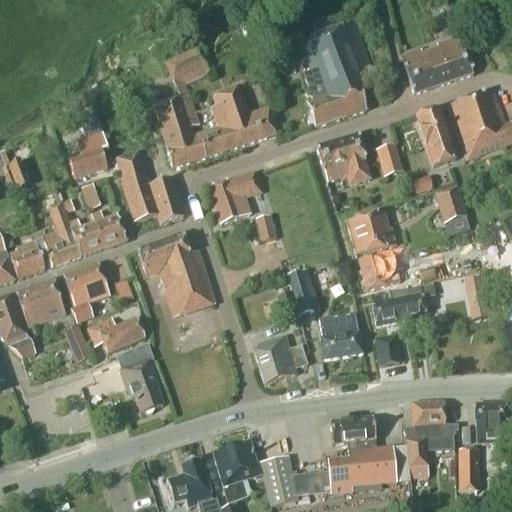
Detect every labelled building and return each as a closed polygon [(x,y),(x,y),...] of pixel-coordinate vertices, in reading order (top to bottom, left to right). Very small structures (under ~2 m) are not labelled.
[(466,30),(460,18),(451,22),(457,34),(466,30)] [(373,84),(353,27),(300,47),(309,75),(302,77),(307,93),(304,96),(306,100),(310,101),(311,104),(305,106),(313,131),(365,114),(358,88),(373,84)] [(471,77),(458,38),(436,47),(437,50),(422,55),(420,51),(401,58),(412,97),(471,77)] [(204,161),(197,137),(192,139),(189,130),(198,127),(184,88),(210,77),(200,52),(164,67),(176,91),(180,102),(152,112),(171,171),(204,161)] [(216,131),(197,137),(204,161),(276,138),(267,111),(247,118),(237,89),(215,98),(215,99),(212,100),(214,109),(209,111),(216,131)] [(511,121),(504,125),(492,92),(445,108),(465,163),(511,145),(511,121)] [(450,150),(437,111),(414,119),(431,170),(454,162),(450,150)] [(98,125),(96,125),(94,117),(79,122),(85,142),(75,145),(78,157),(67,161),(73,183),(106,173),(100,153),(106,151),(98,125)] [(369,183),(356,138),(315,150),(322,175),(323,175),(326,185),(345,180),(347,189),(369,183)] [(402,174),(394,147),(374,153),(382,180),(402,174)] [(140,168),(136,156),(114,164),(118,175),(116,175),(133,226),(156,219),(159,229),(182,220),(170,181),(148,188),(147,186),(146,186),(141,168),(140,168)] [(29,189),(19,165),(6,170),(16,194),(29,189)] [(260,196),(253,176),(206,191),(219,228),(250,218),(245,202),(260,196)] [(427,180),(411,184),(414,197),(431,193),(427,180)] [(99,209),(91,187),(80,191),(88,213),(99,209)] [(464,221),(456,191),(433,197),(442,227),(464,221)] [(103,252),(92,226),(80,231),(77,224),(67,228),(62,213),(71,210),(69,204),(59,208),(79,260),(103,252)] [(79,260),(59,208),(48,211),(56,236),(40,241),(50,270),(79,260)] [(92,226),(103,252),(125,244),(115,218),(102,223),(99,215),(90,219),(92,226)] [(377,220),(347,228),(356,259),(388,251),(393,249),(385,218),(377,220)] [(271,226),(269,220),(254,223),(259,246),(274,242),(276,250),(290,247),(284,223),(271,226)] [(187,258),(180,237),(135,253),(146,283),(157,279),(172,322),(213,307),(196,255),(187,258)] [(43,273),(33,244),(14,251),(16,255),(8,258),(16,283),(43,273)] [(0,288),(13,284),(0,245),(0,288)] [(397,286),(390,256),(357,265),(365,294),(397,286)] [(108,299),(96,267),(62,279),(75,311),(70,313),(75,327),(92,320),(87,306),(108,299)] [(331,285),(326,269),(311,273),(315,290),(331,285)] [(434,281),(431,270),(417,274),(420,285),(434,281)] [(318,312),(306,272),(285,278),(297,318),(318,312)] [(462,284),(470,324),(488,321),(479,280),(462,284)] [(14,296),(27,331),(63,318),(51,283),(14,296)] [(124,283),(113,288),(115,295),(127,291),(124,283)] [(433,301),(432,290),(369,300),(374,330),(422,322),(419,303),(433,301)] [(26,343),(10,297),(0,300),(0,341),(0,342),(7,350),(20,362),(34,357),(29,342),(26,343)] [(277,304),(281,318),(294,314),(290,300),(277,304)] [(356,336),(353,317),(317,322),(319,331),(321,341),(319,341),(323,364),(361,358),(358,335),(356,336)] [(143,342),(135,322),(114,331),(110,323),(86,333),(93,351),(101,347),(106,358),(143,342)] [(90,360),(76,329),(62,335),(76,367),(90,360)] [(399,365),(394,338),(373,342),(378,369),(399,365)] [(252,354),(257,370),(303,356),(300,349),(288,353),(284,339),(258,347),(260,351),(252,354)] [(306,369),(303,356),(257,370),(263,388),(296,378),(294,372),(306,369)] [(112,363),(92,368),(97,385),(117,379),(112,363)] [(158,392),(148,364),(120,374),(131,402),(133,401),(139,418),(161,410),(155,393),(158,392)] [(411,431),(407,431),(409,481),(409,483),(427,482),(426,454),(432,454),(449,453),(453,453),(453,438),(455,438),(455,435),(457,435),(457,428),(448,429),(443,429),(442,405),(410,406),(411,431)] [(504,428),(504,406),(473,408),(474,430),(475,430),(475,447),(506,447),(506,428),(504,428)] [(285,460),(255,467),(259,479),(261,478),(269,511),(296,505),(295,501),(351,496),(350,491),(395,486),(391,451),(374,453),(373,444),(374,443),(372,421),(328,426),(330,448),(346,446),(347,456),(345,456),(346,463),(325,465),(327,476),(290,480),(285,460)] [(241,485),(259,479),(255,467),(248,447),(211,458),(227,507),(246,501),(241,485)] [(476,494),(476,454),(457,455),(458,495),(476,494)] [(210,504),(198,462),(179,468),(182,479),(164,485),(171,508),(183,505),(185,511),(196,509),(196,511),(218,511),(216,502),(210,504)]
